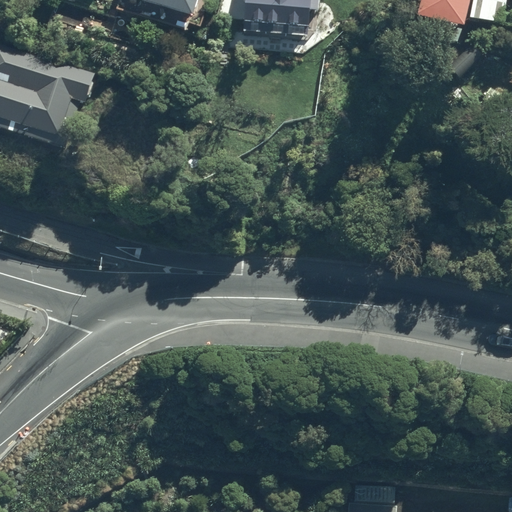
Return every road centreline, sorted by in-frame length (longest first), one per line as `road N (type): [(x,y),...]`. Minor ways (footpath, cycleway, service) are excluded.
road 1 (residential): [(0,217),(161,260),(386,304)]
road 2 (secondary): [(386,304),(127,297)]
road 3 (unclassified): [(127,297),(0,414)]
road 4 (secondary): [(127,297),(0,272)]
road 5 (secondary): [(511,329),(386,304)]
